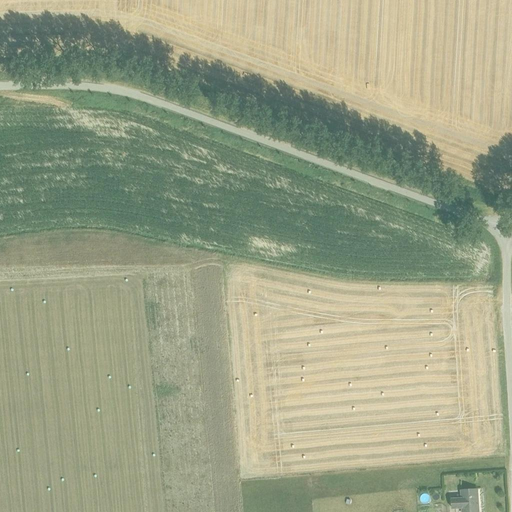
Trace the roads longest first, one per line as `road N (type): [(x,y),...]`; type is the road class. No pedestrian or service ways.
road 1 (unclassified): [(0,86),(82,86),(144,98),(506,230)]
road 2 (unclassified): [(511,369),(506,230)]
